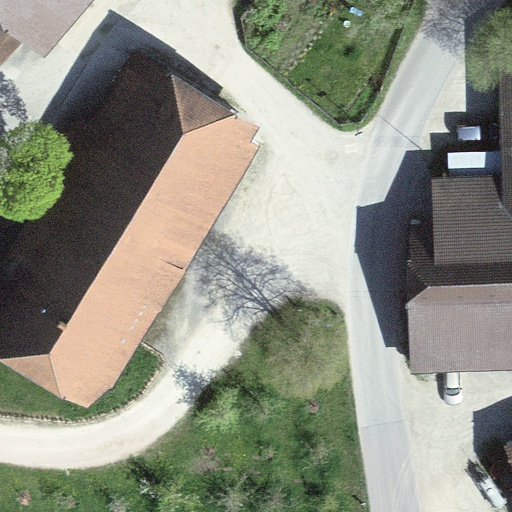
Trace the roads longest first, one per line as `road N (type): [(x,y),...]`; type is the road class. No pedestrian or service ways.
road 1 (unclassified): [(396,511),(370,356),(367,246),(386,164),(415,99),(484,0)]
road 2 (track): [(0,451),(61,460),(138,441),(195,384),(299,244),(367,246)]
